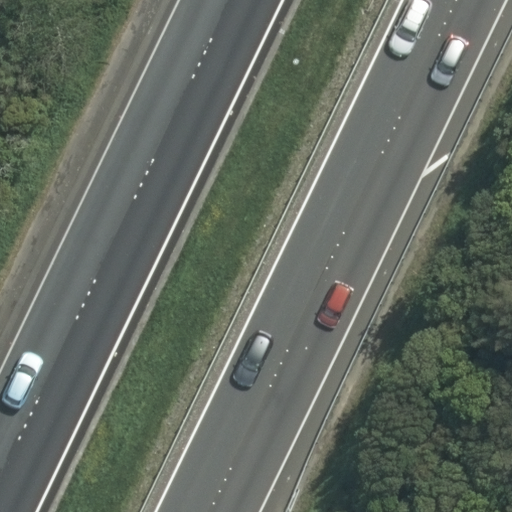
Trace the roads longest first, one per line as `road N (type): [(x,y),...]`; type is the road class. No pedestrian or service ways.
road 1 (motorway): [(440,0),(193,511)]
road 2 (motorway): [(0,484),(232,0)]
